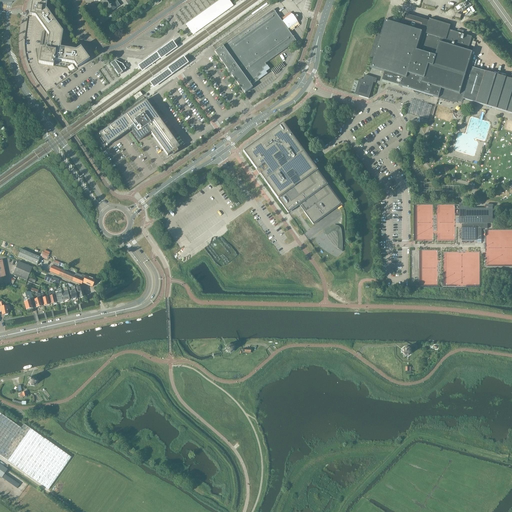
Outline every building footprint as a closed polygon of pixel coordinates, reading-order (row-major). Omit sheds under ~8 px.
[(100,0),(109,13),(119,5),(117,2),(114,4),(110,0),(100,0)] [(189,30),(193,35),(233,6),(228,0),(220,0),(186,25),(187,27),(189,30)] [(41,3),(41,2),(32,1),(29,16),(35,17),(49,36),(46,50),(40,49),(38,62),(40,64),(53,67),(54,61),(74,64),(77,69),(89,60),(84,52),(83,52),(60,48),(63,32),(41,3)] [(215,52),(243,91),(245,93),(253,88),(251,86),(259,80),(257,78),(261,75),(260,73),(264,71),(262,69),(266,66),(265,64),(296,42),(296,41),(290,33),(273,10),(223,46),(222,45),(222,48),(215,52)] [(429,21),(416,17),(416,19),(404,15),(401,26),(386,21),(383,29),(379,28),(370,58),(374,59),(372,68),(384,71),(381,81),(389,84),(389,83),(414,90),(415,92),(417,93),(419,94),(422,93),(455,103),(457,101),(460,102),(463,101),(463,99),(511,113),(511,79),(510,79),(473,68),(471,72),(467,71),(472,52),(468,51),(469,46),(474,48),(476,42),(471,41),(472,37),(463,34),(464,31),(458,29),(457,33),(449,30),(450,26),(430,19),(429,21)] [(172,40),(138,65),(141,69),(142,71),(160,58),(161,59),(177,47),(172,40)] [(167,67),(168,69),(150,82),(154,87),(189,62),(185,57),(184,55),(167,67)] [(122,65),(116,61),(115,61),(114,61),(110,64),(117,74),(121,71),(122,72),(126,70),(123,65),(122,65)] [(355,94),(355,95),(359,96),(368,99),(373,82),(374,80),(375,78),(368,76),(365,75),(365,76),(363,80),(360,79),(355,94)] [(140,92),(134,96),(136,100),(142,95),(140,92)] [(178,152),(177,150),(180,147),(146,100),(134,109),(131,110),(128,113),(99,134),(102,139),(100,140),(106,148),(131,129),(139,141),(151,133),(168,156),(172,153),(173,155),(178,152)] [(283,123),(243,152),(253,165),(253,166),(256,169),(256,170),(259,174),(286,211),(287,211),(297,203),(299,205),(313,225),(339,206),(342,204),(308,158),(302,149),(283,123)] [(481,239),(481,229),(487,229),(487,223),(492,223),(492,205),(486,205),(486,209),(472,209),(472,205),(460,205),(460,224),(466,224),(466,227),(462,227),(462,241),(477,241),(477,239),(481,239)] [(333,226),(324,231),(326,236),(333,232),(335,232),(337,234),(337,238),(337,249),(342,251),(342,248),(343,244),(342,240),(342,236),(341,231),(341,229),(340,227),(339,226),(337,225),(334,226),(333,226)] [(40,258),(21,249),(18,257),(37,265),(40,258)] [(42,252),(40,257),(47,260),(49,255),(50,253),(45,250),(44,253),(42,252)] [(32,268),(18,262),(13,275),(27,281),(32,268)] [(82,285),(83,283),(85,283),(85,284),(92,287),(95,280),(86,276),(85,278),(76,273),(75,275),(52,266),(49,271),(82,285)] [(77,294),(79,293),(80,297),(84,296),(83,292),(84,292),(83,289),(77,286),(77,288),(76,288),(77,294)] [(64,301),(62,294),(58,294),(57,291),(55,292),(58,303),(64,301)] [(48,292),(51,304),(57,303),(54,292),(50,293),(50,292),(48,292)] [(41,294),(44,306),(50,304),(48,297),(44,298),(43,293),(41,294)] [(43,306),(40,295),(37,296),(38,299),(34,300),(36,307),(43,306)] [(29,298),(19,301),(21,308),(24,307),(25,310),(26,310),(26,311),(31,309),(31,308),(29,298)] [(0,300),(0,311),(1,311),(2,315),(8,314),(8,310),(10,309),(9,305),(3,306),(2,302),(0,302),(0,300)] [(232,345),(230,345),(229,344),(226,347),(225,350),(227,354),(228,353),(230,354),(231,354),(234,352),(235,349),(233,345),(232,345)] [(405,347),(402,350),(402,353),(405,356),(408,356),(411,353),(412,350),(408,347),(405,347)] [(38,381),(38,380),(36,378),(32,377),(30,379),(29,378),(28,383),(29,383),(30,385),(30,386),(34,387),(34,386),(36,385),(37,385),(38,381)] [(0,455),(2,457),(21,430),(0,415),(0,455)] [(25,425),(21,430),(2,457),(29,476),(52,443),(25,425)] [(52,442),(52,443),(29,476),(50,491),(73,457),(52,442)] [(14,476),(0,465),(0,471),(7,477),(8,476),(12,479),(14,476)]
